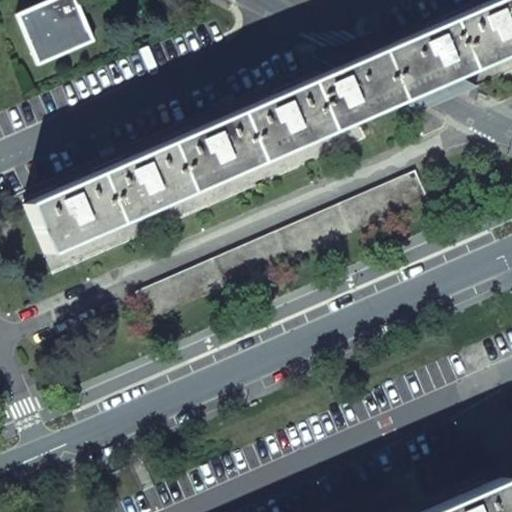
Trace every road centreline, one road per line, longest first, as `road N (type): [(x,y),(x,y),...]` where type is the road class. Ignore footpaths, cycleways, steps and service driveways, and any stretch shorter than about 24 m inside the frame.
road 1 (residential): [(0,335),(492,121)]
road 2 (residential): [(0,158),(313,25)]
road 3 (tertiary): [(37,444),(305,325)]
road 4 (tertiary): [(511,242),(305,325)]
road 5 (residential): [(492,121),(313,25)]
